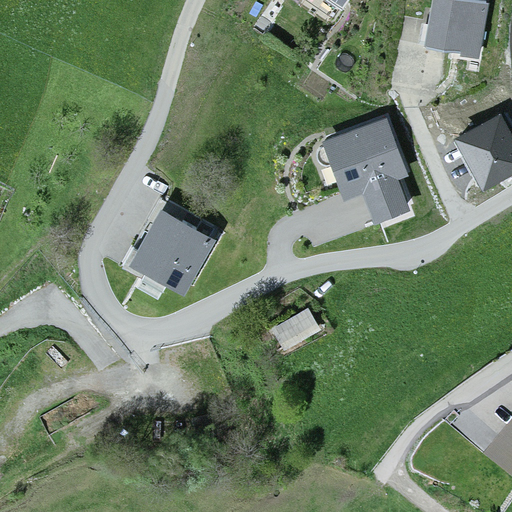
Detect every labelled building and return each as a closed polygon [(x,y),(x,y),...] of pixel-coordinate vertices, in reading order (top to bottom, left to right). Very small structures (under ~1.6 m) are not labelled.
[(487,3),(472,0),(433,0),(423,47),(476,58),(487,3)] [(511,172),(511,144),(498,119),(458,141),(483,188),(511,172)] [(384,122),(324,143),(343,195),(365,187),(376,219),(403,209),(392,177),(403,173),(384,122)] [(210,243),(163,217),(135,265),(182,292),(210,243)] [(299,311),(261,334),(274,356),(312,334),(299,311)] [(511,424),(487,453),(511,473),(511,424)]
